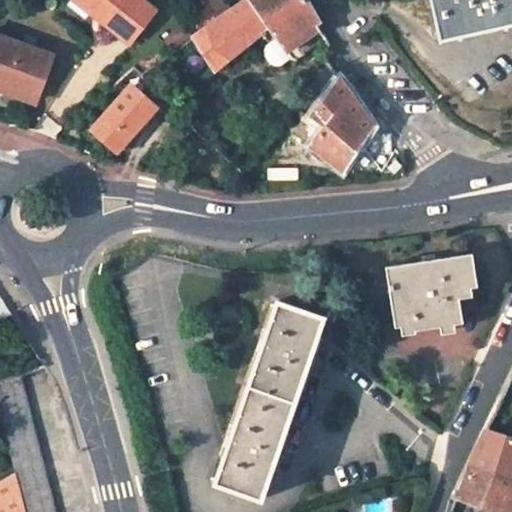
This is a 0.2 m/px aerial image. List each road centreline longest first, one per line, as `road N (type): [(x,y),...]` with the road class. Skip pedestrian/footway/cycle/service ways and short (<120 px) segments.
road 1 (tertiary): [(161,206),(231,221),(457,197)]
road 2 (residential): [(457,197),(371,92),(319,0)]
road 3 (unknown): [(199,511),(194,485),(244,324)]
road 4 (secondary): [(120,511),(66,324)]
road 5 (residential): [(511,334),(432,511)]
road 6 (unknown): [(396,434),(359,383),(339,381),(306,460)]
